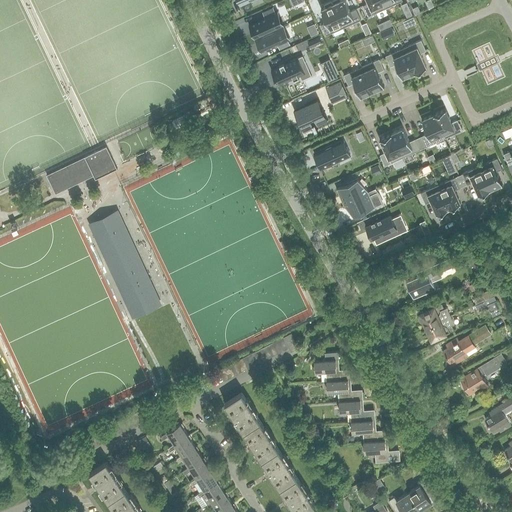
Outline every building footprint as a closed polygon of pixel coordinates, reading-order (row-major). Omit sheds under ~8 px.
[(333,4),(343,28),(361,20),(356,9),(350,11),(345,0),(341,0),(340,1),(339,0),(335,0),(332,1),(333,4)] [(385,9),(381,0),(366,0),(368,3),(363,5),(368,17),(385,9)] [(381,0),(385,9),(403,1),(402,0),(381,0)] [(343,28),(333,4),(332,4),(331,2),(324,5),(325,7),(321,9),(326,22),(321,25),(326,36),(343,28)] [(418,6),(412,9),(415,15),(421,13),(418,6)] [(273,8),(273,7),(262,12),(263,13),(263,12),(265,17),(248,24),(249,25),(250,25),(256,38),(283,26),(280,21),(277,13),(278,12),(278,11),(275,13),(273,8)] [(413,17),(408,19),(411,26),(416,23),(413,17)] [(314,24),(307,27),(311,36),(318,33),(314,24)] [(260,51),(261,52),(278,44),(280,49),(279,49),(280,50),(290,45),(290,44),(289,44),(287,40),(290,39),(290,38),(288,38),(283,26),(256,38),(262,50),(260,51)] [(319,37),(308,42),(310,47),(321,42),(319,37)] [(403,48),(414,72),(426,67),(420,54),(426,51),(421,40),(403,48)] [(414,72),(403,48),(385,56),(390,67),(396,64),(402,78),(405,77),(406,78),(413,75),(413,73),(414,72)] [(300,76),(302,80),(312,75),(302,56),(271,70),(275,79),(278,78),(281,84),(300,76)] [(329,59),(321,63),(329,81),(338,77),(329,59)] [(361,67),(372,91),(384,86),(378,73),(384,70),(379,59),(361,67)] [(49,62),(0,85),(0,184),(87,144),(49,62)] [(372,91),(361,67),(343,75),(348,86),(354,83),(360,97),(363,96),(364,97),(371,94),(371,92),(372,91)] [(340,81),(326,88),(333,103),(347,97),(340,81)] [(304,133),(315,128),(318,127),(317,125),(328,120),(318,98),(305,104),(294,109),(295,113),(302,128),(304,133)] [(207,99),(193,106),(195,111),(209,104),(207,99)] [(206,111),(193,117),(195,122),(213,113),(210,106),(204,108),(206,111)] [(433,114),(444,139),(462,131),(457,120),(451,122),(445,109),(433,114)] [(186,114),(173,120),(177,128),(190,122),(186,114)] [(444,139),(433,114),(421,120),(428,133),(422,136),(426,147),(444,139)] [(403,128),(392,133),(403,158),(420,150),(415,139),(409,141),(403,128)] [(361,132),(356,134),(360,142),(365,140),(361,132)] [(403,158),(392,133),(380,139),(386,152),(380,155),(385,166),(403,158)] [(343,140),(314,153),(321,168),(339,160),(341,163),(350,158),(349,155),(350,155),(343,140)] [(107,146),(47,174),(55,193),(94,175),(96,179),(117,169),(107,146)] [(511,150),(503,154),(508,165),(511,163),(511,150)] [(455,153),(450,155),(454,163),(459,161),(455,153)] [(433,155),(428,157),(430,163),(436,161),(433,155)] [(480,166),(490,189),(502,184),(497,171),(502,169),(497,158),(480,166)] [(378,165),(371,168),(372,172),(376,170),(378,174),(381,172),(378,165)] [(490,189),(480,166),(462,174),(467,185),(473,182),(478,195),(490,189)] [(455,177),(438,185),(448,208),(449,208),(450,210),(457,207),(456,205),(460,203),(455,190),(460,188),(455,177)] [(336,189),(343,205),(368,191),(358,179),(336,189)] [(448,208),(438,185),(420,193),(425,204),(431,201),(437,214),(448,208)] [(402,191),(405,198),(415,194),(411,187),(402,191)] [(368,191),(343,205),(354,217),(375,207),(368,191)] [(376,244),(399,234),(391,215),(391,214),(365,225),(368,233),(371,231),(376,244)] [(425,221),(420,223),(426,237),(431,235),(425,221)] [(121,226),(100,237),(129,300),(151,290),(121,226)] [(469,266),(483,257),(476,246),(462,254),(469,266)] [(411,294),(416,292),(418,296),(423,294),(435,289),(430,277),(457,266),(453,257),(421,270),(423,274),(406,282),(411,294)] [(478,281),(469,285),(472,291),(480,287),(478,281)] [(474,299),(476,304),(495,295),(493,288),(482,293),(483,296),(474,299)] [(502,312),(495,295),(476,304),(474,305),(476,310),(488,305),(493,315),(502,312)] [(420,313),(426,327),(450,316),(447,308),(444,309),(442,304),(420,313)] [(454,324),(450,316),(426,327),(432,339),(453,330),(451,325),(454,324)] [(449,342),(451,346),(443,350),(452,365),(468,355),(466,352),(476,346),(475,344),(491,334),(485,324),(459,340),(457,337),(449,342)] [(291,334),(284,337),(289,348),(290,351),(298,347),(291,334)] [(283,351),(289,348),(284,337),(278,340),(283,351)] [(278,354),(283,351),(278,340),(272,343),(278,354)] [(273,356),(278,354),(272,343),(267,346),(273,356)] [(267,359),(273,356),(267,346),(262,349),(267,359)] [(262,362),(267,359),(262,349),(256,352),(262,362)] [(256,352),(250,354),(256,365),(262,362),(256,352)] [(325,353),(326,360),(314,361),(315,372),(326,371),(327,381),(348,379),(351,379),(350,372),(337,373),(336,359),(339,359),(338,352),(325,353)] [(251,368),(256,365),(250,354),(245,357),(251,368)] [(245,370),(251,368),(245,357),(240,360),(245,370)] [(500,366),(495,357),(460,378),(469,393),(477,389),(479,391),(488,385),(481,373),(485,370),(487,374),(500,366)] [(240,373),(245,370),(240,360),(234,363),(240,373)] [(234,376),(240,373),(234,363),(229,365),(234,376)] [(230,378),(234,376),(229,365),(224,368),(230,378)] [(224,381),(230,378),(224,368),(219,371),(224,381)] [(338,391),(339,401),(360,399),(363,399),(362,392),(349,393),(348,379),(327,381),(328,392),(338,391)] [(236,420),(243,431),(259,420),(241,393),(225,403),(233,415),(230,417),(233,421),(236,420)] [(360,399),(339,401),(340,412),(350,412),(351,421),(373,420),(375,420),(374,412),(361,413),(360,399)] [(492,414),(485,419),(493,433),(499,429),(501,432),(511,426),(503,414),(511,408),(511,401),(510,399),(490,411),(492,414)] [(151,419),(156,416),(150,406),(145,408),(151,419)] [(145,422),(151,419),(145,408),(140,411),(145,422)] [(140,411),(134,414),(140,425),(145,422),(140,411)] [(135,427),(140,425),(134,414),(129,417),(135,427)] [(129,417),(124,419),(129,430),(135,427),(129,417)] [(124,433),(129,430),(124,419),(118,422),(124,433)] [(254,448),(262,459),(277,449),(259,420),(243,431),(251,443),(249,445),(252,449),(254,448)] [(362,432),(363,441),(385,440),(387,440),(387,432),(374,433),(373,420),(351,421),(352,432),(362,432)] [(118,422),(113,425),(119,436),(124,433),(118,422)] [(174,444),(188,436),(180,424),(160,437),(162,440),(169,436),(174,444)] [(113,438),(119,436),(113,425),(108,428),(113,438)] [(108,428),(102,430),(108,441),(113,438),(108,428)] [(102,444),(108,441),(102,430),(97,433),(102,444)] [(97,433),(92,436),(97,446),(102,444),(97,433)] [(92,449),(97,446),(92,436),(86,439),(92,449)] [(146,436),(138,441),(143,450),(151,446),(146,436)] [(182,455),(195,447),(188,436),(174,444),(168,448),(170,452),(176,447),(182,455)] [(385,440),(363,441),(364,453),(374,452),(375,462),(400,461),(399,452),(386,453),(385,440)] [(189,467),(202,458),(195,447),(182,455),(175,460),(177,463),(184,459),(189,467)] [(273,476),(280,487),(296,477),(277,449),(262,459),(270,471),(267,473),(270,478),(273,476)] [(196,478),(210,469),(202,458),(189,467),(182,471),(184,475),(191,470),(196,478)] [(153,466),(156,472),(162,468),(164,467),(160,461),(153,466)] [(108,500),(124,489),(106,462),(90,473),(98,484),(95,486),(98,490),(101,488),(108,500)] [(199,492),(217,481),(210,469),(196,478),(189,483),(192,486),(194,485),(199,492)] [(303,511),(314,505),(296,477),(280,487),(288,499),(285,501),(288,506),(291,504),(296,511),(303,511)] [(408,493),(420,511),(437,500),(423,478),(417,482),(419,485),(408,493)] [(207,504),(225,493),(217,481),(204,490),(199,492),(197,494),(199,498),(202,496),(207,504)] [(139,511),(124,489),(108,500),(117,511),(116,511),(139,511)] [(213,505),(217,511),(220,511),(232,504),(225,493),(207,504),(204,506),(207,509),(213,505)] [(396,511),(417,511),(420,511),(408,493),(396,500),(394,497),(389,500),(396,511)] [(386,511),(387,511),(381,501),(373,506),(377,511),(386,511)]
